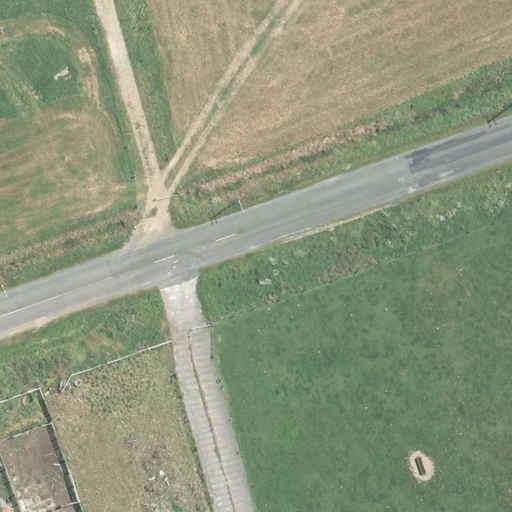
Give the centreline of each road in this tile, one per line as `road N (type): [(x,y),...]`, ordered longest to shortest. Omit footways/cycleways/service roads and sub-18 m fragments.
road 1 (unclassified): [(511,135),(0,313)]
road 2 (track): [(239,511),(169,254)]
